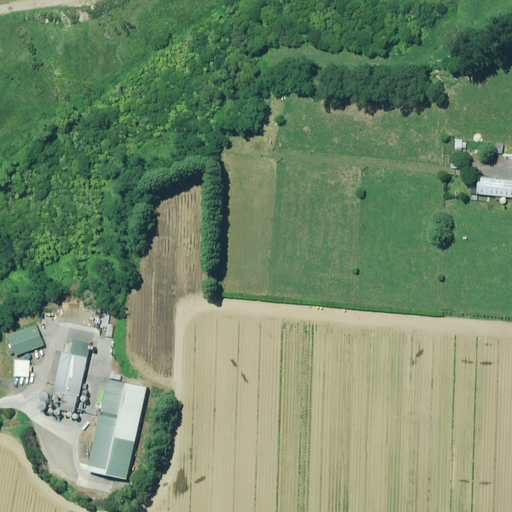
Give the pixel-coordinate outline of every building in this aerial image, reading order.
[(464,154),(465,148),(468,148),(468,140),(458,140),(457,148),(457,154),(464,154)] [(464,156),(456,155),(456,164),(453,164),(453,168),(463,169),(464,156)] [(511,180),(481,178),(480,194),(511,197),(511,180)] [(117,316),(106,315),(105,326),(116,328),(117,316)] [(48,346),(41,326),(13,336),(19,356),(48,346)] [(66,353),(57,393),(68,396),(65,410),(79,413),(94,344),(78,340),(75,355),(66,353)] [(33,361),(18,360),(17,377),(32,378),(33,361)] [(150,389),(112,381),(92,471),(130,480),(150,389)] [(66,397),(46,392),(42,412),(62,417),(66,397)]
